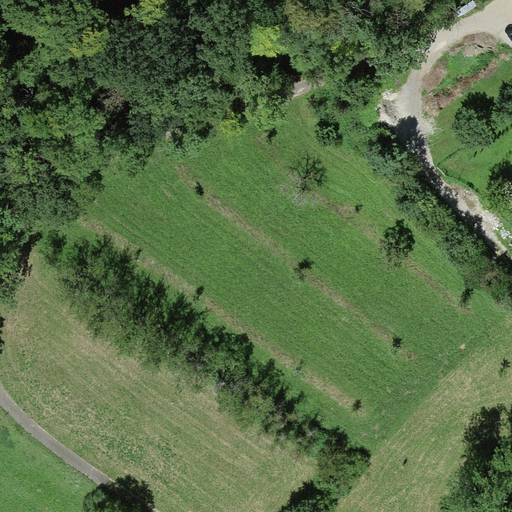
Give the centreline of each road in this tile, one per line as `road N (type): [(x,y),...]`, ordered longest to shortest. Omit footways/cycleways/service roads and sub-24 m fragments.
road 1 (track): [(0,291),(10,246),(55,192),(187,130),(496,16)]
road 2 (track): [(170,511),(29,413),(0,334)]
